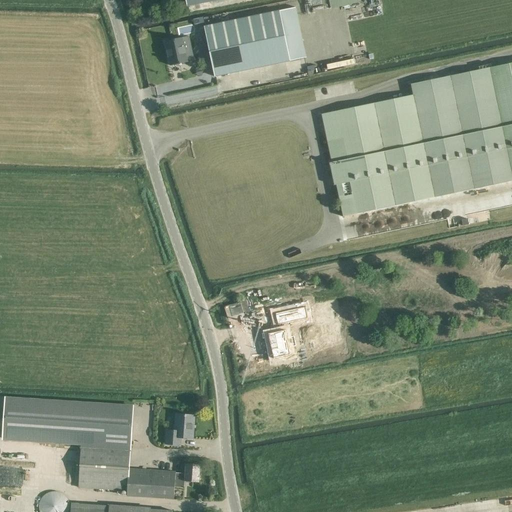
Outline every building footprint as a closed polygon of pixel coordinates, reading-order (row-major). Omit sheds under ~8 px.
[(324,0),(312,0),(308,1),(311,12),(326,9),(324,0)] [(357,0),(328,0),(331,9),(358,3),(357,0)] [(279,11),(204,27),(214,77),(289,61),(283,31),(300,28),(295,7),(279,11)] [(189,36),(182,37),(165,41),(170,65),(194,60),(189,36)] [(413,95),(322,114),(331,162),(329,163),(330,165),(334,185),(336,185),(343,217),(511,181),(511,62),(410,84),(413,95)] [(285,319),(271,323),(277,349),(295,344),(290,317),(287,318),(286,312),(313,303),(310,291),(278,301),(281,313),(283,313),(285,319)] [(247,342),(252,362),(273,357),(268,336),(247,342)] [(81,443),(131,447),(134,407),(5,398),(3,438),(81,443)] [(177,414),(175,430),(167,430),(166,444),(180,445),(181,437),(193,438),(195,415),(177,414)] [(129,468),(131,447),(81,443),(78,488),(127,491),(126,496),(174,499),(175,487),(184,487),(185,481),(199,482),(200,464),(186,463),(185,473),(176,472),(176,471),(129,468)] [(5,471),(5,485),(42,486),(42,471),(5,471)] [(57,492),(54,492),(51,492),(49,493),(46,494),(44,495),(42,497),(41,499),(40,502),(39,504),(39,507),(39,510),(39,511),(68,511),(69,510),(69,507),(69,504),(68,502),(67,499),(66,497),(64,495),(62,494),(59,493),(57,492)] [(179,511),(150,510),(151,507),(109,504),(109,506),(71,503),(70,511),(179,511)]
